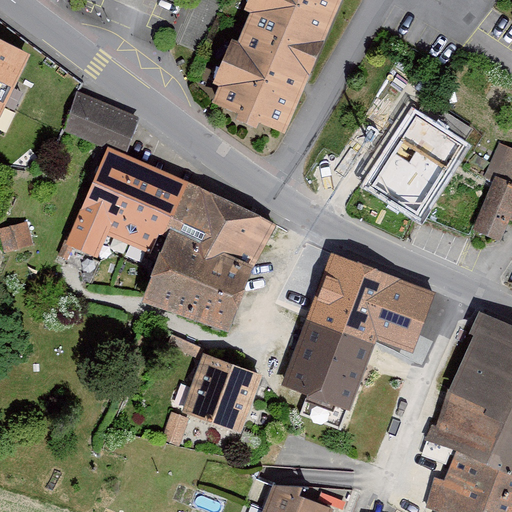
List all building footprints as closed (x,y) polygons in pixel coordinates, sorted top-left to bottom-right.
[(253,0),(213,97),(285,127),(338,0),(253,0)] [(0,108),(29,50),(0,35),(0,108)] [(64,129),(107,146),(125,153),(139,121),(76,94),(64,129)] [(415,112),(394,146),(444,177),(465,142),(415,112)] [(492,181),(474,230),(501,240),(511,211),(511,210),(511,147),(497,142),(484,178),(492,181)] [(125,153),(107,146),(65,242),(98,255),(107,233),(156,253),(143,295),(218,320),(232,324),(251,267),(274,221),(223,192),(190,179),(125,153)] [(394,146),(371,184),(420,215),(444,177),(394,146)] [(28,220),(1,227),(7,250),(34,243),(28,220)] [(435,293),(332,251),(285,383),(351,407),(360,380),(376,337),(404,347),(410,330),(423,335),(435,293)] [(511,328),(478,313),(435,416),(427,435),(458,448),(511,472),(511,328)] [(260,370),(208,351),(186,410),(238,429),(260,370)] [(435,511),(511,511),(511,472),(458,448),(447,473),(444,479),(437,475),(423,507),(435,511)] [(272,485),(262,511),(331,511),(333,507),(272,485)]
